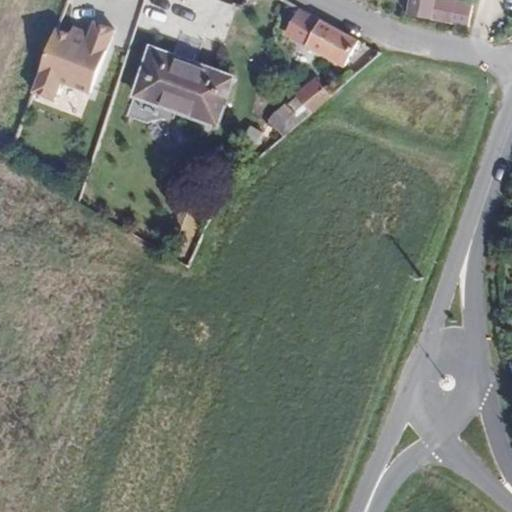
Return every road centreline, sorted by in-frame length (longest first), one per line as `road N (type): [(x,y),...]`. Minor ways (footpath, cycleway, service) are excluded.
road 1 (unclassified): [(317,0),(398,34),(511,60)]
road 2 (tertiary): [(511,119),(463,262)]
